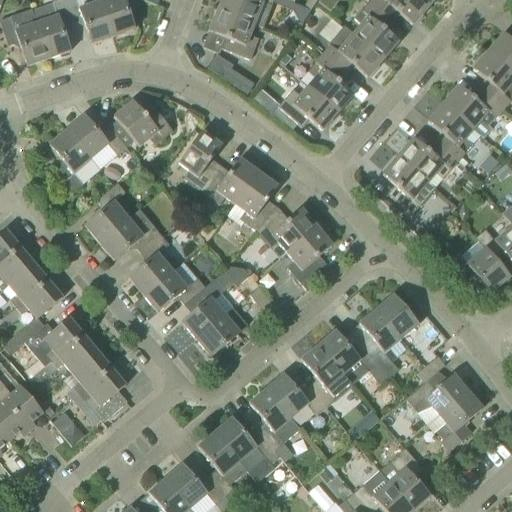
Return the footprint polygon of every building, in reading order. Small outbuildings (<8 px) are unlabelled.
[(72,28),(83,24),(91,46),(113,39),(100,3),(77,11),(72,0),(66,0),(62,1),(72,28)] [(113,39),(134,32),(121,0),(108,0),(100,3),(113,39)] [(273,0),(221,0),(217,12),(252,26),(262,30),(273,0)] [(365,0),(364,2),(367,5),(366,6),(386,23),(394,13),(412,28),(427,10),(415,0),(365,0)] [(435,0),(415,0),(427,10),(435,0)] [(69,54),(62,31),(72,28),(62,1),(32,12),(49,61),(69,54)] [(386,23),(366,6),(353,22),(360,28),(352,37),(342,29),(342,30),(381,63),(397,44),(380,30),(386,23)] [(32,12),(10,19),(0,22),(0,26),(8,49),(19,45),(27,69),(49,61),(32,12)] [(248,37),(252,26),(217,12),(208,34),(229,43),(225,52),(220,50),(220,51),(249,63),(258,41),(248,37)] [(381,63),(342,30),(336,36),(336,39),(343,45),(337,53),(330,47),(322,57),(342,75),(350,66),(367,80),(381,63)] [(511,43),(503,36),(488,53),(511,74),(511,43)] [(511,90),(511,89),(511,88),(511,74),(488,53),(472,72),(490,87),(482,97),(502,114),(511,102),(511,90)] [(207,69),(216,72),(221,59),(212,56),(207,69)] [(285,68),(291,61),(285,56),(279,63),(285,68)] [(352,97),(336,83),(342,75),(322,57),(306,76),(314,82),(307,90),(336,115),(352,97)] [(482,97),(476,104),(458,88),(441,107),(472,134),(480,124),(487,131),(502,114),(482,97)] [(336,115),(307,90),(298,100),(290,94),(277,110),(301,131),(302,130),(298,126),(304,118),(321,133),(336,115)] [(132,104),(113,120),(138,148),(147,141),(153,149),(172,134),(151,109),(151,110),(154,114),(147,121),(132,104)] [(427,124),(444,140),(437,148),(457,166),(473,147),(465,141),(472,134),(441,107),(427,124)] [(108,128),(99,137),(83,118),(64,134),(88,162),(106,148),(115,159),(126,149),(108,128)] [(65,166),(56,174),(73,194),(82,187),(72,176),(88,162),(64,134),(49,147),(65,166)] [(201,195),(217,173),(208,166),(221,148),(201,134),(177,167),(188,174),(183,181),(201,195)] [(437,148),(430,156),(413,141),(397,160),(426,186),(435,176),(442,183),(457,166),(437,148)] [(419,194),(426,186),(397,160),(382,177),(399,192),(392,199),(388,196),(387,196),(411,217),(426,201),(419,194)] [(238,161),(225,179),(217,173),(201,195),(220,209),(227,201),(234,207),(258,175),(238,161)] [(504,166),(494,175),(498,180),(508,171),(504,166)] [(274,216),(264,207),(277,189),(258,175),(234,207),(245,214),(239,222),(256,235),(274,216)] [(99,246),(128,221),(113,204),(124,195),(116,185),(95,204),(103,213),(84,228),(99,246)] [(467,218),(467,212),(463,207),(455,215),(463,222),(467,218)] [(511,207),(502,216),(511,227),(511,207)] [(153,228),(152,229),(138,212),(128,221),(99,246),(113,263),(131,247),(138,255),(160,237),(153,228)] [(278,263),(286,256),(316,230),(300,212),(283,227),(274,216),(256,235),(258,236),(271,254),(278,263)] [(511,265),(511,227),(492,242),(485,232),(475,240),(485,251),(492,260),(502,253),(511,265)] [(0,269),(21,252),(2,228),(0,229),(0,269)] [(301,288),(321,271),(314,262),(331,248),(316,230),(286,256),(294,265),(287,271),(301,288)] [(171,260),(163,250),(168,246),(160,237),(138,255),(146,265),(128,280),(143,298),(172,273),(165,265),(171,260)] [(466,265),(458,255),(447,263),(465,284),(474,276),(490,295),(509,280),(492,260),(485,251),(466,265)] [(0,291),(3,295),(9,290),(35,268),(21,252),(0,269),(0,291)] [(9,304),(15,311),(48,283),(35,268),(9,290),(16,298),(9,304)] [(306,294),(326,278),(321,271),(301,288),(306,294)] [(187,290),(172,273),(143,298),(157,315),(176,300),(183,308),(193,299),(194,299),(205,290),(205,289),(198,281),(187,290)] [(233,285),(233,284),(224,273),(212,283),(205,289),(205,290),(194,299),(200,307),(181,325),(195,341),(223,317),(211,303),(233,285)] [(28,312),(35,321),(36,322),(62,300),(48,283),(15,311),(21,318),(28,312)] [(267,318),(267,317),(276,310),(259,289),(250,297),(267,318)] [(399,342),(417,327),(393,298),(375,313),(399,342)] [(231,311),(224,318),(223,317),(195,341),(210,359),(246,329),(231,311)] [(375,313),(359,326),(379,353),(371,359),(389,381),(398,374),(383,355),(399,342),(375,313)] [(51,364),(82,337),(68,320),(43,341),(51,351),(38,363),(43,369),(51,364)] [(350,388),(368,373),(381,389),(389,381),(371,359),(364,351),(355,358),(335,334),(317,348),(342,378),(350,388)] [(82,337),(51,364),(57,371),(63,366),(71,375),(96,354),(82,337)] [(350,388),(342,378),(317,348),(301,362),(317,384),(308,391),(324,412),(334,403),(339,397),(350,388)] [(79,384),(72,390),(79,397),(111,371),(96,354),(71,375),(79,384)] [(423,385),(445,368),(437,359),(417,377),(423,385)] [(79,397),(102,424),(102,425),(127,405),(118,394),(125,388),(111,371),(79,397)] [(308,391),(300,398),(283,377),(265,392),(289,421),(306,406),(316,419),(324,412),(308,391)] [(467,394),(452,377),(434,392),(426,383),(404,402),(426,428),(467,394)] [(2,386),(2,387),(0,384),(0,400),(29,434),(33,431),(29,426),(42,415),(20,388),(11,397),(2,386)] [(289,421),(265,392),(249,406),(265,426),(257,434),(273,454),(291,439),(281,427),(289,421)] [(435,434),(442,443),(441,444),(449,454),(470,436),(462,427),(481,411),(467,394),(426,428),(433,436),(435,434)] [(29,434),(0,400),(0,433),(9,443),(20,434),(22,432),(26,437),(29,434)] [(55,416),(49,409),(44,413),(50,420),(55,416)] [(248,441),(231,421),(213,436),(245,474),(245,473),(247,475),(264,461),(269,467),(278,460),(273,454),(257,434),(248,441)] [(86,438),(76,427),(62,439),(65,442),(72,450),(86,438)] [(361,436),(354,428),(345,436),(352,443),(361,436)] [(0,450),(9,443),(0,433),(0,450)] [(222,501),(225,499),(232,493),(228,488),(245,474),(213,436),(197,449),(216,472),(205,481),(222,501)] [(413,511),(430,499),(414,480),(423,472),(405,451),(378,474),(388,485),(389,485),(411,511),(413,511)] [(189,511),(187,509),(203,496),(213,509),(222,501),(205,481),(197,488),(182,467),(162,483),(185,511),(189,511)] [(334,480),(326,471),(319,477),(326,486),(334,480)] [(411,511),(389,485),(388,485),(378,494),(369,482),(353,496),(367,511),(376,511),(380,509),(382,511),(411,511)] [(185,511),(162,483),(148,496),(160,511),(185,511)] [(367,511),(353,496),(338,509),(340,511),(367,511)]
